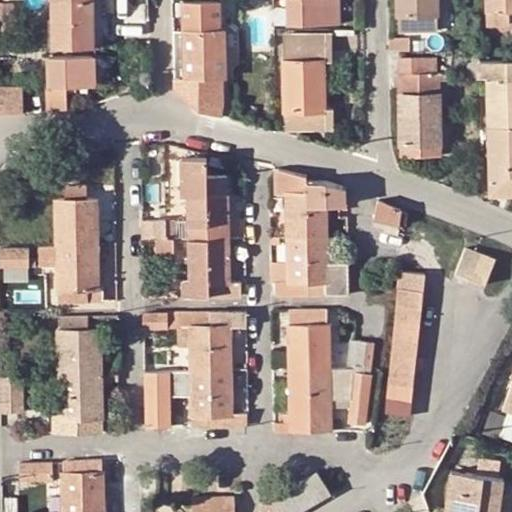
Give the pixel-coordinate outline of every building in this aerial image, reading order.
[(91,0),(52,0),(54,49),(93,47),(91,0)] [(287,0),(288,25),(338,24),(337,0),(287,0)] [(437,0),(398,0),(399,32),(438,31),(437,0)] [(511,0),(487,0),(488,12),(497,12),(497,24),(511,23),(511,0)] [(211,17),(195,18),(196,30),(184,30),(184,79),(196,78),(196,91),(213,91),(213,78),(224,78),(223,29),(212,29),(211,17)] [(332,35),(284,36),(286,132),(334,131),(333,110),(324,110),(323,63),(333,62),(332,35)] [(93,55),(49,56),(50,86),(89,86),(93,81),(93,55)] [(439,156),(438,73),(422,73),(422,58),(399,59),(401,157),(439,156)] [(437,58),(422,58),(422,73),(438,73),(437,58)] [(511,76),(488,77),(489,127),(511,125),(511,76)] [(22,88),(0,88),(0,114),(22,115),(22,88)] [(45,112),(61,112),(60,88),(44,88),(45,112)] [(511,195),(511,125),(489,127),(489,143),(480,143),(481,158),(490,158),(491,196),(511,195)] [(189,196),(189,281),(190,284),(192,283),(193,297),(239,297),(239,282),(228,282),(227,175),(206,176),(205,158),(181,158),(181,196),(189,196)] [(278,196),(286,196),(286,183),(307,183),(307,178),(306,176),(280,171),(276,175),(275,194),(278,196)] [(349,295),(349,261),(327,262),(326,205),(345,205),(345,188),(326,181),(307,183),(286,183),(286,196),(288,281),(275,281),(275,296),(349,295)] [(58,265),(59,302),(103,301),(102,288),(98,288),(96,201),(86,201),(86,186),(66,186),(67,201),(56,201),(58,248),(58,265)] [(378,221),(402,222),(404,208),(379,199),(378,221)] [(177,240),(157,240),(157,259),(177,259),(177,240)] [(29,248),(0,249),(0,267),(29,266),(29,248)] [(58,265),(58,248),(39,249),(39,266),(58,265)] [(475,255),(461,250),(451,275),(466,281),(475,255)] [(492,261),(475,255),(466,281),(482,287),(492,261)] [(385,264),(377,264),(376,287),(384,287),(385,264)] [(399,272),(397,288),(422,291),(424,274),(399,272)] [(190,284),(189,281),(182,280),(182,296),(193,297),(192,283),(190,284)] [(422,291),(397,288),(395,305),(421,308),(422,291)] [(35,295),(23,295),(23,305),(35,304),(35,295)] [(395,305),(393,319),(419,322),(421,308),(395,305)] [(330,399),(329,369),(329,324),(327,324),(327,309),(289,310),(291,415),(280,414),(280,423),(274,423),(275,432),(330,431),(330,399)] [(144,328),(161,328),(167,329),(167,312),(144,312),(144,328)] [(247,426),(247,414),(231,414),(229,325),(242,326),(242,312),(180,312),(181,358),(191,357),(192,427),(247,426)] [(48,412),(48,433),(101,432),(99,331),(89,331),(88,318),(69,318),(69,332),(60,332),(62,411),(48,412)] [(393,319),(392,336),(417,338),(419,322),(393,319)] [(144,328),(144,338),(161,337),(161,328),(144,328)] [(392,336),(390,351),(416,354),(417,338),(392,336)] [(351,340),(348,369),(353,369),(353,365),(369,367),(373,344),(355,340),(351,340)] [(390,351),(388,366),(414,369),(416,354),(390,351)] [(353,369),(348,369),(329,369),(330,399),(350,399),(349,422),(364,424),(371,375),(368,375),(369,367),(353,365),(353,369)] [(388,366),(387,383),(412,386),(414,369),(388,366)] [(282,370),(273,370),(274,378),(282,377),(282,370)] [(22,376),(0,377),(1,412),(23,412),(22,376)] [(115,378),(104,378),(105,387),(115,386),(115,378)] [(387,383),(385,398),(411,400),(412,386),(387,383)] [(511,385),(503,411),(511,414),(511,385)] [(146,427),(170,427),(170,398),(156,398),(155,392),(145,393),(146,427)] [(409,416),(411,400),(385,398),(383,413),(409,416)] [(410,421),(398,420),(397,431),(409,432),(410,421)] [(102,511),(102,459),(64,460),(64,511),(102,511)] [(52,462),(21,462),(20,481),(52,480),(52,462)] [(316,472),(301,480),(315,503),(329,494),(316,472)] [(447,477),(445,511),(497,511),(499,480),(447,477)] [(301,480),(287,489),(299,511),(300,511),(315,503),(301,480)] [(299,511),(287,489),(273,497),(280,511),(299,511)] [(15,511),(15,497),(2,498),(2,511),(15,511)] [(233,511),(233,497),(213,498),(213,511),(233,511)] [(280,511),(273,497),(260,505),(260,511),(280,511)] [(213,511),(213,498),(194,498),(193,511),(213,511)]
